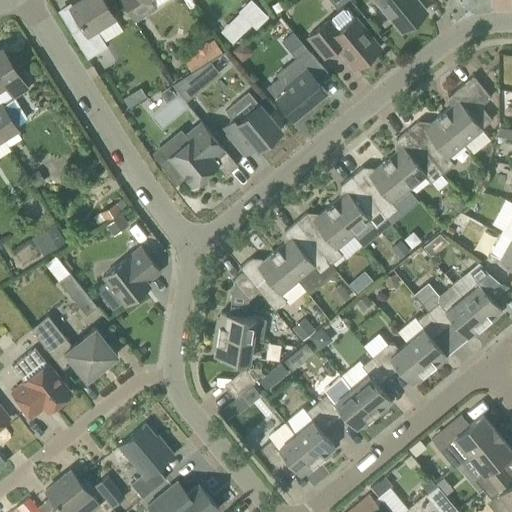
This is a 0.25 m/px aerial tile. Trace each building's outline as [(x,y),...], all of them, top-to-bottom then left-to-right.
[(88,58),(108,45),(96,27),(115,15),(105,0),(77,0),(70,5),(83,25),(72,32),(88,58)] [(122,0),(134,19),(154,7),(150,0),(122,0)] [(231,43),(263,12),(251,0),(244,0),(216,27),(231,43)] [(376,0),(401,30),(427,9),(419,0),(376,0)] [(380,48),(355,17),(349,9),(344,8),(329,19),(309,36),(325,56),(338,46),(356,68),(380,48)] [(222,51),(215,39),(208,43),(206,39),(192,48),(194,51),(184,58),(192,70),(222,51)] [(242,41),(232,50),(240,60),(250,51),(242,41)] [(0,132),(4,139),(18,130),(15,125),(26,117),(13,96),(28,88),(2,47),(0,48),(0,132)] [(294,119),(327,91),(318,80),(328,72),(311,52),(300,61),(305,67),(285,84),(287,87),(276,97),(294,119)] [(191,71),(172,83),(185,100),(202,86),(191,71)] [(441,114),(465,142),(482,129),(483,128),(482,127),(492,118),(481,105),(491,96),(474,75),(448,96),(447,101),(451,106),(441,114)] [(169,84),(159,91),(165,101),(176,94),(169,84)] [(259,103),(249,91),(226,109),(233,118),(223,127),(245,154),(255,146),(257,149),(281,129),(260,103),(259,103)] [(173,116),(163,106),(152,116),(162,126),(173,116)] [(465,142),(441,114),(425,127),(419,120),(407,129),(442,172),(454,162),(448,156),(465,142)] [(193,184),(217,164),(218,164),(212,157),(224,147),(203,121),(187,135),(190,139),(161,163),(176,185),(186,176),(193,184)] [(431,181),(442,172),(407,129),(396,138),(402,146),(386,159),(409,188),(426,175),(431,181)] [(4,139),(0,141),(0,154),(10,148),(8,146),(4,139)] [(409,188),(386,159),(369,173),(363,166),(352,175),(387,217),(398,208),(393,202),(409,188)] [(69,186),(52,196),(76,234),(107,214),(99,202),(96,197),(108,189),(91,162),(64,178),(69,186)] [(354,235),(371,221),(375,226),(387,217),(352,175),(341,184),(347,191),(330,205),(354,235)] [(459,196),(450,203),(457,212),(466,205),(459,196)] [(354,235),(330,205),(313,219),(307,211),(296,220),(331,263),(342,254),(338,248),(354,235)] [(314,266),(320,272),(331,263),(296,220),(285,230),(291,237),(274,251),(298,279),(314,266)] [(51,222),(31,236),(43,254),(63,240),(51,222)] [(511,239),(510,238),(499,257),(490,252),(483,264),(503,281),(511,265),(511,239)] [(160,270),(141,246),(128,256),(104,275),(126,303),(144,289),(141,285),(160,270)] [(240,266),(244,271),(260,291),(275,309),(287,299),(289,302),(306,289),(298,279),(274,251),(258,264),(252,257),(240,266)] [(503,281),(483,264),(469,277),(461,276),(452,283),(463,296),(485,326),(499,314),(497,312),(502,308),(489,293),(503,281)] [(87,314),(96,306),(97,306),(70,271),(59,280),(87,314)] [(249,299),(260,291),(244,271),(233,280),(249,299)] [(463,296),(452,283),(439,294),(438,302),(429,310),(428,310),(443,330),(454,321),(467,337),(472,333),(474,335),(485,326),(463,296)] [(443,330),(428,310),(417,319),(423,327),(407,341),(430,371),(443,360),(441,358),(446,354),(433,338),(443,330)] [(266,318),(222,311),(221,317),(218,317),(215,333),(252,339),(254,329),(260,330),(265,326),(266,318)] [(43,314),(28,326),(45,348),(61,335),(43,314)] [(95,325),(71,345),(55,358),(63,368),(72,360),(87,379),(118,354),(95,325)] [(368,354),(384,342),(376,332),(360,344),(368,354)] [(249,361),(252,339),(215,333),(213,349),(216,350),(215,356),(249,361)] [(430,371),(407,341),(399,348),(395,343),(389,343),(372,356),(388,376),(399,367),(411,382),(416,378),(418,381),(430,371)] [(46,363),(34,348),(12,365),(25,381),(12,391),(32,416),(50,401),(53,404),(52,405),(53,406),(71,391),(48,362),(46,363)] [(362,365),(368,372),(351,387),(374,417),(388,406),(386,403),(391,399),(378,384),(388,376),(372,356),(362,365)] [(281,361),(271,369),(266,374),(275,384),(283,376),(289,371),(281,361)] [(236,398),(255,382),(264,374),(261,370),(261,367),(243,366),(243,369),(224,384),(236,398)] [(374,417),(351,387),(341,375),(324,389),(327,393),(317,402),(333,422),(343,413),(356,428),(361,424),(362,427),(374,417)] [(250,404),(261,395),(253,385),(241,394),(250,404)] [(306,411),(313,419),(296,433),(319,462),(332,451),(330,449),(335,445),(322,430),(333,422),(317,402),(306,411)] [(0,425),(10,417),(0,405),(0,425)] [(497,431),(483,413),(465,427),(458,418),(462,414),(432,438),(440,448),(443,446),(457,464),(497,431)] [(296,433),(286,421),(269,435),(272,439),(261,448),(277,467),(288,459),(300,474),(305,470),(307,472),(319,462),(296,433)] [(156,435),(146,422),(119,444),(142,473),(131,482),(143,497),(166,478),(158,468),(175,454),(158,433),(156,435)] [(483,488),(503,472),(495,463),(511,449),(511,448),(497,431),(457,464),(480,491),(483,488)] [(419,437),(407,447),(412,454),(413,455),(425,446),(419,437)] [(46,489),(64,511),(70,511),(92,495),(71,469),(46,489)] [(511,480),(510,482),(503,472),(483,488),(491,498),(487,501),(496,511),(509,511),(511,510),(511,480)] [(435,482),(430,476),(429,475),(421,481),(429,491),(437,485),(435,482)] [(183,496),(173,485),(178,481),(178,480),(148,504),(154,511),(213,511),(219,507),(199,483),(183,496)] [(115,486),(103,496),(112,506),(123,497),(115,486)] [(378,503),(370,494),(351,510),(352,511),(392,511),(382,499),(378,503)]
